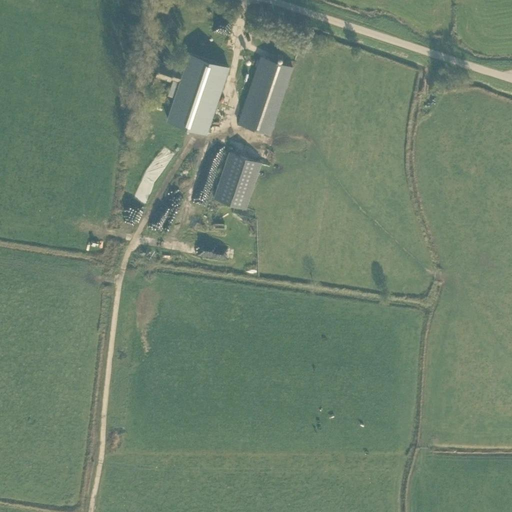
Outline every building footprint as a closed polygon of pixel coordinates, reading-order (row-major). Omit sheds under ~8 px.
[(206,132),(228,66),(190,53),(168,119),(206,132)] [(261,55),(238,123),(270,133),(293,66),(261,55)] [(171,78),(178,80),(181,71),(174,68),(175,66),(160,61),(156,73),(171,78)] [(214,197),(246,207),(261,162),(230,151),(214,197)] [(183,219),(201,225),(210,203),(192,196),(183,219)]
